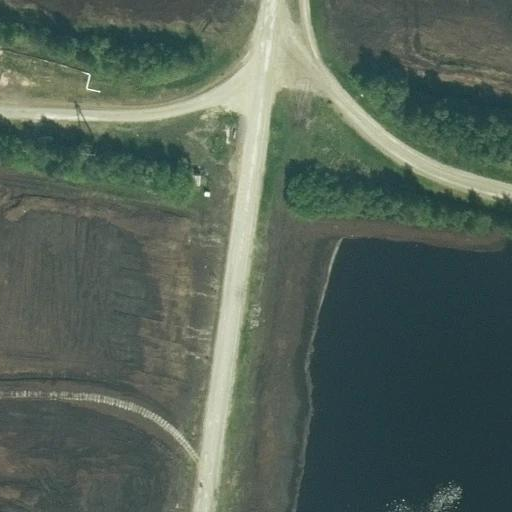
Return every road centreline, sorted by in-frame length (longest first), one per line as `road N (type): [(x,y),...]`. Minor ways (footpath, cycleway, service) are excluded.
road 1 (unclassified): [(277,0),(206,511)]
road 2 (track): [(511,187),(429,162),(384,131),(318,63),(290,0)]
road 3 (track): [(0,100),(177,98),(225,82),(270,45)]
